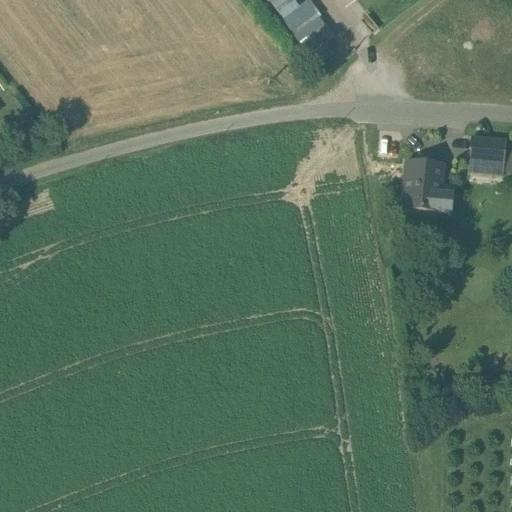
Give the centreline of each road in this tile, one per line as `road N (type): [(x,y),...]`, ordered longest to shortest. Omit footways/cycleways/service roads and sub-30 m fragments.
road 1 (unclassified): [(511,114),(366,109),(260,117),(0,183)]
road 2 (track): [(314,111),(438,0)]
